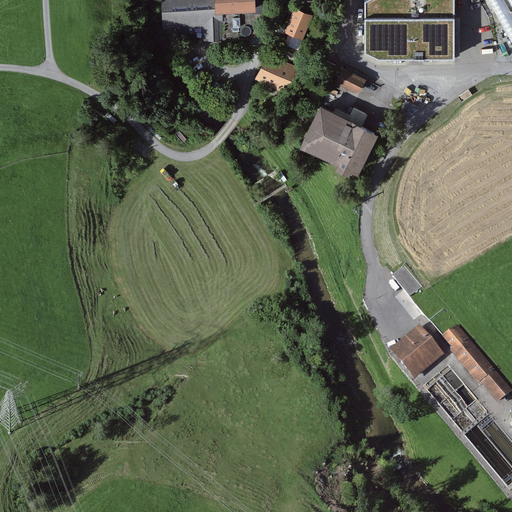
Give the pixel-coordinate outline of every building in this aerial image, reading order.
[(161,0),(163,24),(201,23),(202,40),(262,38),(261,0),(161,0)] [(366,0),(365,1),(364,47),(379,56),(458,55),(456,0),(366,0)] [(511,0),(495,0),(511,36),(511,0)] [(312,15),(296,8),(286,30),(302,37),(312,15)] [(297,68),(269,55),(258,78),(286,91),(297,68)] [(369,79),(345,66),(338,81),(362,94),(369,79)] [(384,132),(328,104),(308,144),(364,172),(384,132)] [(405,264),(392,275),(410,297),(423,287),(405,264)] [(420,326),(392,351),(417,381),(446,356),(420,326)] [(511,387),(460,326),(444,340),(500,406),(511,395),(511,387)]
